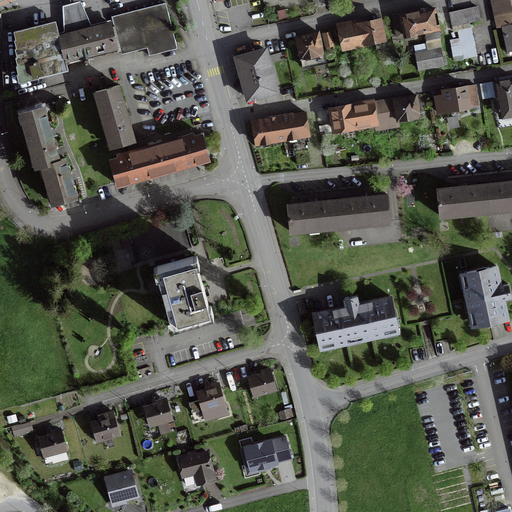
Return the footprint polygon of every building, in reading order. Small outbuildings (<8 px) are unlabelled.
[(508,52),(511,50),(511,0),(505,0),(492,3),(496,19),(501,18),(508,52)] [(62,6),(65,35),(81,31),(92,29),(81,2),(62,6)] [(87,59),(119,50),(121,55),(146,48),(148,56),(177,49),(167,7),(112,20),(113,23),(92,29),(81,31),(65,35),(50,39),(49,32),(46,24),(13,32),(17,74),(15,74),(18,84),(67,71),(65,64),(84,60),(85,64),(89,63),(87,59)] [(477,8),(449,13),(451,26),(479,21),(477,8)] [(440,39),(438,29),(434,9),(392,18),(396,38),(423,32),(428,52),(415,54),(418,70),(443,65),(437,39),(440,39)] [(384,40),(379,20),(338,29),(342,49),(384,40)] [(458,60),(471,58),(466,30),(453,32),(458,60)] [(311,35),(296,38),(303,68),(321,64),(319,54),(323,54),(321,44),(320,44),(318,33),(311,34),(311,35)] [(326,48),(332,46),(330,33),(323,35),(326,48)] [(247,99),(276,91),(265,50),(236,58),(247,99)] [(511,79),(500,81),(493,82),(499,116),(511,114),(511,79)] [(478,105),(474,85),(443,91),(443,96),(435,97),(437,113),(478,105)] [(118,86),(95,92),(110,148),(133,141),(127,117),(128,117),(126,109),(125,110),(118,86)] [(408,98),(394,100),(397,120),(416,117),(415,109),(417,108),(415,96),(408,97),(408,98)] [(367,104),(331,110),(334,131),(375,124),(371,100),(367,101),(367,104)] [(52,204),(75,197),(69,178),(64,160),(58,161),(50,133),(43,106),(20,112),(35,168),(41,166),(52,204)] [(288,114),(289,117),(252,123),(256,144),(294,137),(295,144),(293,145),(296,165),(310,163),(306,142),(308,142),(307,134),(308,134),(304,113),(292,114),(288,114)] [(110,161),(117,186),(209,160),(202,135),(159,147),(158,143),(151,145),(153,149),(110,161)] [(440,217),(511,208),(511,182),(463,188),(437,190),(440,217)] [(314,203),(287,206),(290,232),(390,222),(387,196),(359,199),(314,203)] [(211,316),(208,306),(201,283),(194,256),(155,267),(172,327),(211,316)] [(496,321),(507,319),(502,299),(510,297),(507,285),(500,286),(495,266),(485,269),(485,268),(476,270),(476,271),(466,273),(469,287),(464,288),(469,312),(474,311),(477,325),(488,323),(488,324),(496,322),(496,321)] [(358,304),(356,297),(344,299),(345,307),(313,314),(315,325),(314,325),(316,333),(317,333),(319,344),(333,340),(334,345),(347,342),(346,338),(358,335),(359,340),(384,334),(383,330),(397,327),(394,316),(395,316),(393,308),(390,297),(358,304)] [(275,389),(270,372),(269,372),(269,369),(261,371),(262,375),(248,379),(253,395),(275,389)] [(193,422),(227,413),(219,386),(215,388),(214,385),(210,386),(211,389),(196,393),(199,400),(188,403),(193,422)] [(171,419),(166,402),(165,402),(165,399),(157,401),(158,404),(144,408),(149,425),(171,419)] [(283,419),(292,416),(290,409),(280,412),(283,419)] [(96,440),(118,434),(113,417),(112,418),(111,413),(98,416),(99,421),(91,423),(96,440)] [(0,425),(6,423),(10,422),(8,415),(3,416),(2,414),(0,414),(0,425)] [(17,434),(32,430),(30,423),(15,427),(17,434)] [(65,449),(61,432),(60,432),(59,429),(51,431),(52,434),(38,438),(40,446),(39,446),(42,455),(43,455),(45,461),(47,462),(52,461),(55,463),(65,460),(66,457),(64,449),(65,449)] [(201,482),(214,479),(206,453),(179,460),(183,476),(198,472),(201,482)] [(255,476),(263,476),(262,461),(254,462),(255,476)] [(74,472),(82,470),(80,462),(72,464),(74,472)] [(125,498),(135,495),(129,473),(104,479),(105,486),(109,491),(110,493),(113,502),(119,500),(124,502),(125,498)]
